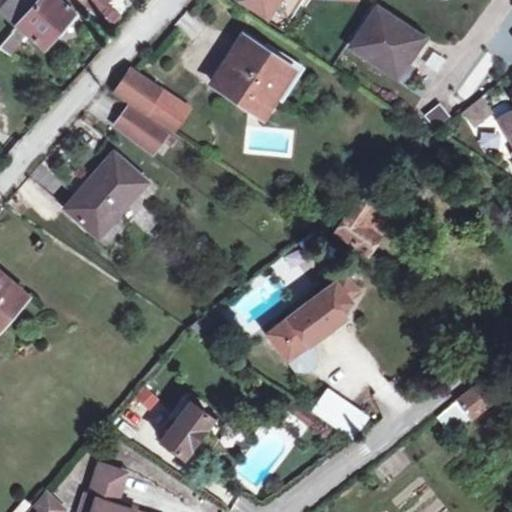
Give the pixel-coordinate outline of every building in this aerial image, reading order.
[(40,0),(19,26),(0,48),(13,56),(30,35),(44,47),(74,13),(60,1),(60,0),(40,0)] [(10,0),(1,11),(19,26),(40,0),(10,0)] [(83,0),(99,13),(108,0),(83,0)] [(241,0),(240,2),(269,21),(282,0),(241,0)] [(426,43),(379,11),(354,49),(400,81),(426,43)] [(293,74),(246,42),(215,88),(262,119),(293,74)] [(146,114),(162,91),(134,71),(118,94),(146,114)] [(162,91),(146,114),(162,124),(178,101),(162,91)] [(470,126),(489,113),(479,98),(460,111),(470,126)] [(432,126),(447,117),(439,103),(424,112),(432,126)] [(168,134),(131,106),(116,125),(154,153),(163,141),(168,134)] [(176,141),(168,134),(163,141),(171,147),(176,141)] [(92,183),(96,187),(73,212),(103,239),(152,184),(119,154),(92,183)] [(385,214),(362,198),(338,233),(369,255),(381,240),(372,233),(385,214)] [(312,229),(325,238),(331,228),(317,219),(312,229)] [(0,331),(30,298),(0,272),(0,331)] [(336,284),(326,291),(338,307),(348,300),(336,284)] [(326,291),(325,290),(265,333),(280,354),(292,346),(297,354),(334,326),(329,319),(340,311),(338,307),(326,291)] [(207,341),(228,324),(215,308),(189,329),(207,341)] [(478,388),(461,401),(474,418),(502,397),(488,380),(478,388)] [(325,386),(309,411),(349,438),(366,413),(325,386)] [(474,418),(461,401),(439,418),(452,435),(474,418)] [(289,410),(301,419),(307,411),(295,403),(289,410)] [(213,419),(191,404),(162,442),(184,458),(213,419)] [(307,411),(301,419),(309,426),(316,417),(307,411)] [(116,505),(118,498),(127,472),(101,464),(89,497),(96,498),(91,511),(136,511),(133,511),(116,505)] [(135,504),(118,498),(116,505),(133,511),(135,504)] [(61,511),(46,499),(34,511),(61,511)] [(30,511),(33,509),(25,502),(16,511),(30,511)]
